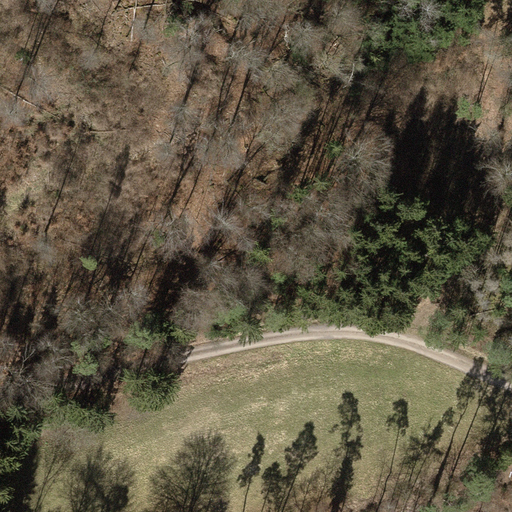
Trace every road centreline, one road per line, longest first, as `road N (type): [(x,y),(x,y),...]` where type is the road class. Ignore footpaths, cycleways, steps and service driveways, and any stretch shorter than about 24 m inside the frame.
road 1 (track): [(0,392),(333,328),(423,340),(511,380)]
road 2 (track): [(423,340),(511,220)]
